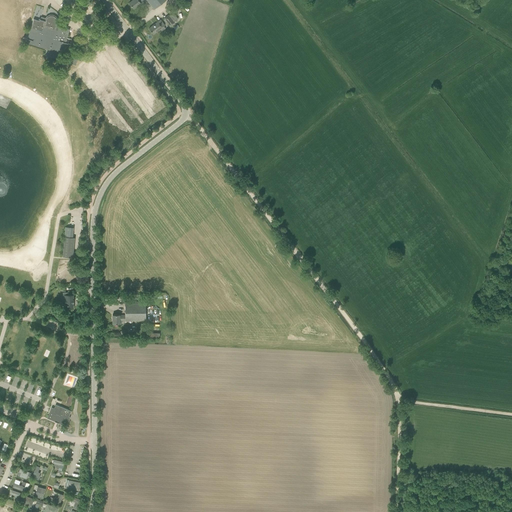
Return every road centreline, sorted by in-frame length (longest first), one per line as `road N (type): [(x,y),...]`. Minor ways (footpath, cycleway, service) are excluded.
road 1 (tertiary): [(89,511),(95,206),(108,179),(185,114),(103,0)]
road 2 (track): [(185,114),(376,357),(398,400)]
